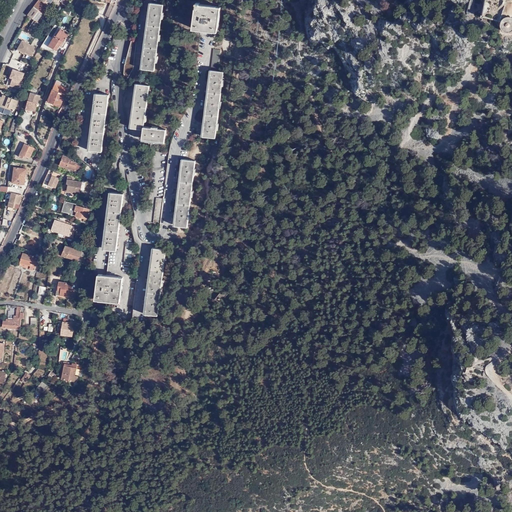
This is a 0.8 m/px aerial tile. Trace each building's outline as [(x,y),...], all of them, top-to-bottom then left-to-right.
[(42,13),(48,6),(40,0),(38,0),(34,7),(42,13)] [(511,15),(511,0),(483,0),(481,14),(480,14),(480,16),(481,16),(481,15),(482,15),(500,20),(502,17),(504,15),(507,15),(510,15),(511,15)] [(221,6),(196,2),(192,29),(204,31),(217,33),(221,6)] [(104,16),(108,18),(114,5),(110,3),(104,16)] [(163,5),(150,4),(149,15),(146,36),(143,58),(142,69),(154,71),(163,5)] [(37,22),(42,13),(34,7),(27,15),(28,15),(34,20),(28,29),(32,31),(38,22),(37,22)] [(502,29),(504,31),(507,32),(510,31),(511,30),(511,15),(510,15),(507,15),(504,15),(502,17),(500,20),(499,22),(500,25),(501,27),(502,29)] [(61,45),(69,32),(61,27),(59,31),(58,31),(49,45),(56,50),(60,44),(61,45)] [(37,48),(23,40),(18,49),(25,53),(25,52),(32,56),(37,48)] [(136,40),(131,40),(125,64),(123,79),(127,80),(132,68),(136,40)] [(221,50),(214,49),(210,82),(207,103),(204,124),(202,136),(216,138),(225,72),(218,71),(221,50)] [(23,69),(25,64),(11,59),(9,64),(23,69)] [(24,73),(13,69),(11,75),(10,74),(6,85),(7,86),(8,84),(18,88),(24,73)] [(53,90),(65,95),(67,89),(55,84),(53,90)] [(148,85),(136,84),(134,95),(132,114),(130,128),(142,130),(141,139),(152,140),(164,142),(165,129),(143,126),(148,85)] [(61,106),(65,95),(53,90),(49,101),(61,106)] [(35,112),(40,96),(31,93),(26,109),(35,112)] [(108,95),(95,93),(94,104),(92,121),(90,140),(89,150),(101,152),(108,95)] [(1,95),(0,97),(2,98),(0,104),(0,106),(5,109),(6,107),(14,110),(17,101),(1,95)] [(62,137),(70,140),(73,134),(65,131),(62,137)] [(66,147),(60,141),(57,150),(64,153),(66,147)] [(30,157),(34,148),(26,144),(19,156),(24,158),(25,157),(27,158),(28,156),(30,157)] [(71,159),(63,156),(59,165),(79,173),(80,173),(80,172),(82,166),(77,165),(77,163),(70,161),(71,159)] [(196,160),(184,158),(183,170),(179,193),(177,212),(175,224),(187,226),(196,160)] [(24,184),(26,169),(14,168),(12,183),(24,184)] [(61,173),(49,169),(44,183),(56,187),(61,173)] [(73,179),(67,178),(66,186),(68,186),(67,189),(80,192),(81,182),(73,181),(73,179)] [(20,204),(22,195),(7,192),(7,194),(12,195),(9,207),(13,207),(14,203),(20,204)] [(123,193),(111,192),(109,203),(107,221),(105,238),(104,248),(115,250),(123,193)] [(164,198),(157,197),(154,221),(160,222),(164,198)] [(86,219),(89,210),(89,209),(65,202),(62,210),(70,213),(69,214),(86,219)] [(27,219),(25,225),(32,228),(35,221),(27,219)] [(52,230),(58,232),(68,236),(71,226),(69,225),(55,221),(52,230)] [(63,239),(73,243),(75,224),(70,222),(69,225),(71,226),(68,236),(58,232),(57,235),(63,237),(63,239)] [(29,236),(21,233),(19,239),(27,242),(29,236)] [(134,244),(127,243),(123,271),(131,271),(134,244)] [(82,251),(65,245),(62,255),(74,259),(73,260),(78,262),(82,251)] [(166,249),(154,247),(153,260),(150,281),(147,302),(146,314),(157,315),(166,249)] [(31,263),(37,265),(38,257),(22,254),(20,265),(31,267),(31,263)] [(123,276),(99,273),(98,285),(96,298),(120,301),(122,288),(123,276)] [(60,294),(66,295),(72,296),(75,284),(59,280),(57,289),(61,290),(60,294)] [(223,290),(215,298),(219,302),(227,293),(223,290)] [(22,306),(17,305),(17,317),(14,316),(14,318),(6,318),(6,320),(4,320),(3,328),(20,329),(21,317),(25,317),(25,311),(21,311),(22,306)] [(69,318),(65,317),(61,334),(73,336),(75,323),(69,322),(69,318)] [(478,326),(466,326),(466,347),(478,347),(478,326)] [(77,368),(65,365),(63,377),(76,380),(77,377),(75,376),(77,368)] [(49,387),(42,381),(37,388),(43,393),(49,387)]
